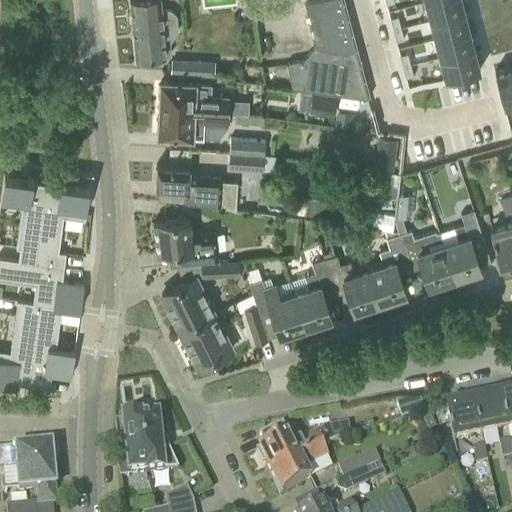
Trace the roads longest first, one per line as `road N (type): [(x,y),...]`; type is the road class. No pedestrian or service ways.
road 1 (unclassified): [(90,511),(86,438),(107,236),(84,0)]
road 2 (residential): [(285,402),(287,359),(295,350),(511,289)]
road 3 (residential): [(285,402),(511,354)]
road 4 (residential): [(246,511),(204,425),(285,402)]
